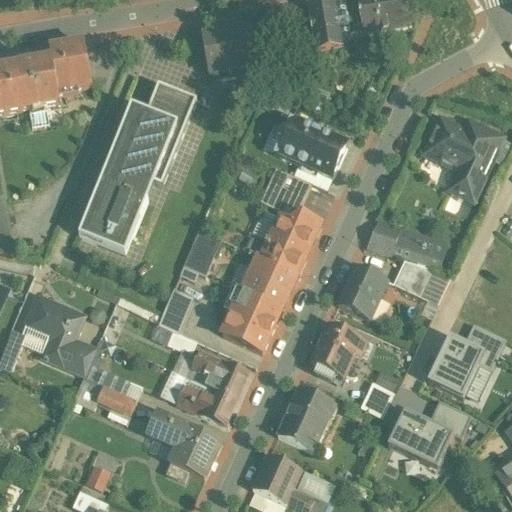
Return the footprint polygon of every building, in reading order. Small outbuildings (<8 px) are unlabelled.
[(406,0),(364,0),(357,1),(358,4),(336,8),(336,5),(308,9),(316,58),(344,53),(343,50),(352,48),(350,41),(364,38),(364,41),(412,33),(406,0)] [(253,32),(203,40),(210,78),(219,77),(221,85),(243,81),(242,73),(259,69),(253,32)] [(85,48),(50,54),(52,65),(12,72),(20,115),(61,108),(59,96),(93,91),(85,48)] [(12,72),(0,74),(0,118),(20,115),(12,72)] [(159,89),(118,191),(102,185),(80,241),(126,260),(155,187),(163,190),(197,105),(159,89)] [(349,149),(290,122),(274,159),(333,185),(349,149)] [(503,143),(471,128),(467,137),(441,125),(425,159),(460,175),(450,195),(474,206),(503,143)] [(309,188),(276,173),(261,207),(293,222),(309,188)] [(5,205),(0,205),(0,255),(14,259),(5,205)] [(264,215),(252,240),(266,247),(278,222),(264,215)] [(304,221),(292,228),(278,221),(278,222),(266,247),(252,240),(245,255),(264,264),(297,279),(298,279),(299,278),(300,279),(307,264),(305,264),(316,239),(314,238),(318,228),(304,221)] [(423,253),(397,245),(400,235),(379,229),(369,252),(392,260),(393,258),(427,269),(431,256),(425,254),(425,252),(424,251),(423,253)] [(431,256),(427,269),(439,273),(448,246),(401,231),(400,235),(397,245),(423,253),(424,251),(425,252),(425,254),(431,256)] [(222,245),(200,235),(184,272),(206,282),(222,245)] [(297,279),(264,264),(258,276),(253,274),(243,297),(243,298),(283,316),(290,300),(288,299),(297,279)] [(432,274),(405,266),(394,290),(420,302),(432,274)] [(388,287),(356,272),(338,311),(370,325),(388,287)] [(453,281),(432,274),(420,302),(438,310),(453,281)] [(233,294),(224,312),(234,317),(243,298),(243,297),(210,283),(210,284),(233,294)] [(283,316),(243,298),(234,317),(223,341),(263,359),(283,316)] [(85,322),(39,302),(25,333),(53,345),(45,363),(85,380),(96,356),(74,346),(85,322)] [(368,346),(330,329),(312,369),(343,384),(355,359),(361,361),(368,346)] [(12,334),(0,362),(0,373),(11,378),(27,341),(12,334)] [(198,348),(174,338),(168,350),(192,361),(198,348)] [(479,354),(446,339),(426,383),(459,398),(479,354)] [(252,382),(202,358),(194,375),(211,383),(207,392),(214,395),(241,407),(252,382)] [(133,390),(99,375),(94,388),(127,403),(133,390)] [(180,390),(165,383),(157,400),(172,407),(180,390)] [(94,388),(84,384),(74,405),(95,415),(98,407),(131,422),(137,408),(127,403),(94,388)] [(241,407),(214,395),(210,403),(187,393),(179,410),(229,432),(241,407)] [(337,412),(300,394),(278,442),(316,459),(324,441),(337,412)] [(390,409),(368,399),(362,413),(383,423),(390,409)] [(402,415),(386,447),(433,470),(449,437),(402,415)] [(188,432),(157,418),(147,440),(178,454),(188,432)] [(223,447),(188,432),(178,454),(171,470),(172,470),(168,479),(185,487),(189,478),(205,486),(223,447)] [(511,433),(508,437),(511,442),(511,471),(498,482),(511,500),(511,433)] [(340,448),(324,441),(316,459),(332,466),(340,448)] [(302,476),(269,461),(253,495),(286,511),(294,494),(302,476)] [(312,511),(316,505),(294,494),(286,511),(288,511),(312,511)] [(108,511),(109,509),(80,496),(73,511),(108,511)]
